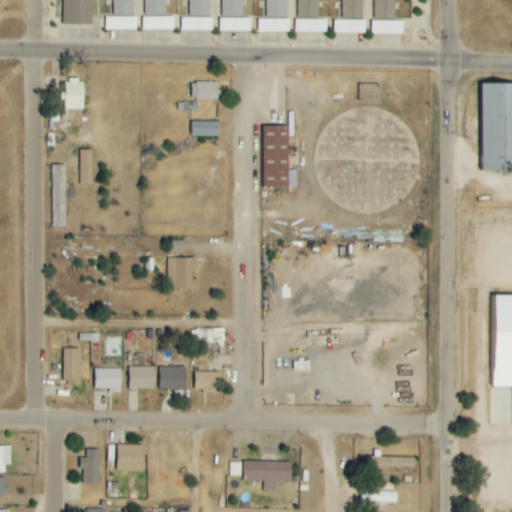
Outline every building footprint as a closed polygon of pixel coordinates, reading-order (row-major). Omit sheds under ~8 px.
[(92,24),(92,0),(62,0),(63,24),(92,24)] [(133,0),(113,0),(113,15),(133,16),(133,0)] [(144,0),(145,16),(166,16),(165,0),(144,0)] [(209,0),(188,0),(189,17),(209,17),(209,0)] [(242,17),(242,0),(221,0),(222,17),(242,17)] [(257,32),(288,32),(287,0),(266,0),(266,19),(256,19),(257,32)] [(297,0),(298,18),(318,18),(318,0),(297,0)] [(363,0),(341,0),(341,20),(333,20),(333,33),(362,33),(363,0)] [(394,0),(374,0),(374,20),(371,20),(371,34),(403,34),(403,21),(395,21),(394,0)] [(137,17),(104,16),(104,29),(136,30),(137,17)] [(142,30),(174,30),(173,17),(142,17),(142,30)] [(212,31),(212,18),(181,17),(181,31),(212,31)] [(219,31),(250,32),(250,18),(219,18),(219,31)] [(326,20),(295,19),(295,32),(326,33),(326,20)] [(64,109),(83,110),(84,80),(65,79),(64,109)] [(218,82),(191,82),(191,100),(218,100),(218,82)] [(481,83),(511,83),(511,169),(481,170),(481,83)] [(359,102),(380,102),(380,84),(359,84),(359,102)] [(192,137),(219,136),(219,122),(191,122),(192,137)] [(263,188),(296,187),(296,170),(288,170),(288,126),(262,127),(263,188)] [(79,150),(79,185),(92,185),(92,150),(79,150)] [(65,165),(52,165),(51,227),(65,228),(65,165)] [(183,253),(183,242),(171,242),(171,252),(183,253)] [(195,258),(167,258),(167,279),(174,279),(174,290),(199,290),(198,279),(195,279),(195,258)] [(511,295),(495,296),(494,387),(511,387),(511,295)] [(80,384),(79,349),(63,349),(63,384),(80,384)] [(154,389),(154,367),(128,367),(128,390),(154,389)] [(159,390),(186,389),(185,367),(159,368),(159,390)] [(93,389),(109,390),(109,393),(120,394),(121,369),(94,369),(93,389)] [(219,392),(220,373),(194,372),(194,392),(219,392)] [(144,446),(117,445),(116,472),(143,473),(144,446)] [(81,485),(100,484),(99,449),(85,450),(85,458),(81,458),(81,485)] [(380,467),(415,468),(415,459),(380,458),(380,467)] [(291,462),(243,462),(243,481),(264,482),(263,492),(276,492),(276,482),(291,482),(291,462)] [(229,476),(241,476),(241,463),(229,463),(229,476)] [(396,503),(397,492),(360,491),(360,502),(396,503)]
